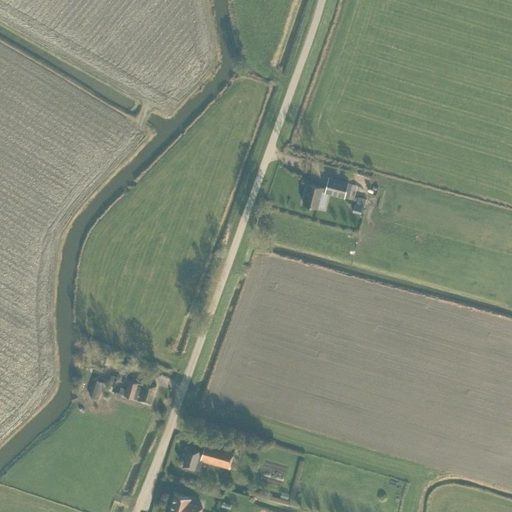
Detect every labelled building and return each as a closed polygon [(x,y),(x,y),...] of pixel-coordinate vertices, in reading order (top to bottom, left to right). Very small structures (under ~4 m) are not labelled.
[(349,181),(329,176),(326,188),(308,184),(303,204),(318,207),(322,191),(345,197),(349,181)] [(353,182),(348,196),(355,198),(360,184),(353,182)] [(107,357),(105,364),(114,367),(115,366),(117,360),(107,357)] [(121,393),(155,403),(160,386),(132,378),(129,388),(123,386),(121,393)] [(91,399),(98,401),(104,384),(97,382),(91,399)] [(186,454),(186,456),(183,466),(201,471),(204,459),(230,467),(235,449),(206,441),(204,449),(186,445),(184,454),(186,454)] [(175,493),(169,511),(201,511),(203,507),(189,503),(191,498),(175,493)]
